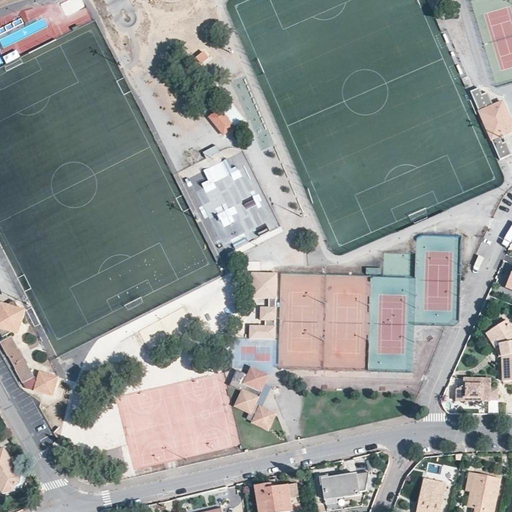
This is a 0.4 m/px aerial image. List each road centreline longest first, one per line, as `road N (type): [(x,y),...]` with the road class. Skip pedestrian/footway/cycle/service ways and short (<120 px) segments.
road 1 (residential): [(68,508),(420,431)]
road 2 (residential): [(511,225),(420,431)]
road 3 (residential): [(0,392),(68,508)]
